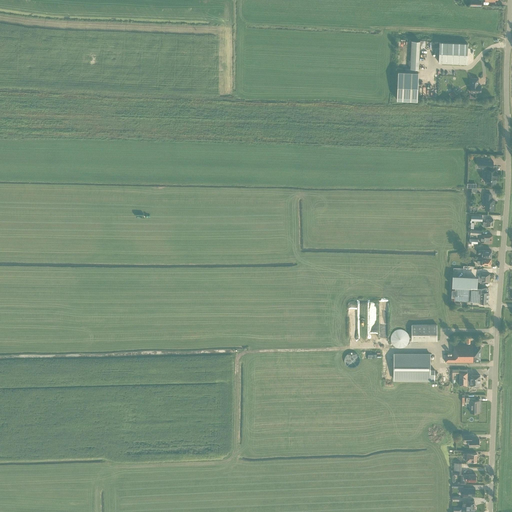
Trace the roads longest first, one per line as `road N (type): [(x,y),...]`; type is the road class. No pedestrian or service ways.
road 1 (tertiary): [(489,511),(510,0)]
road 2 (track): [(508,37),(242,22),(240,0)]
